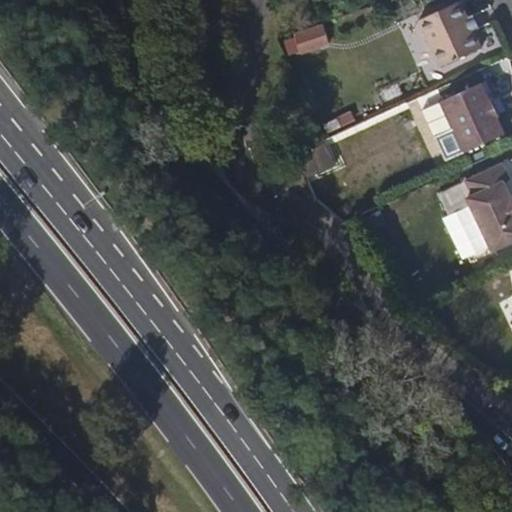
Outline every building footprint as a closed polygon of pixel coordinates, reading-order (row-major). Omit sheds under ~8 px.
[(464,16),(456,0),(416,18),(438,68),(479,49),(470,30),(464,16)] [(474,28),(468,14),(464,16),(470,30),(474,28)] [(321,24),(292,33),(298,50),(326,41),(321,24)] [(489,99),(480,81),(441,99),(465,151),(505,132),(496,114),(498,113),(491,98),(489,99)] [(319,173),(336,164),(323,140),(306,149),(319,173)] [(511,177),(504,161),(467,177),(475,193),(470,195),(493,247),(511,239),(511,194),(505,179),(511,177)]
